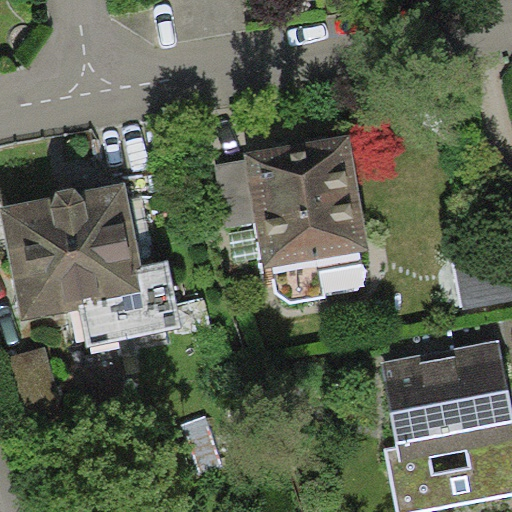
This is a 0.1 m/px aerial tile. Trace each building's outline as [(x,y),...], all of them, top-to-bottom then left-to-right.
[(349,134),(243,153),(245,159),(255,218),(264,268),(370,249),(349,134)] [(255,218),(245,159),(214,165),(225,224),(255,218)] [(127,181),(0,206),(23,318),(81,306),(89,344),(180,326),(167,261),(144,266),(127,181)] [(511,410),(499,341),(380,363),(396,446),(384,449),(396,511),(423,511),(511,495),(511,410)] [(206,416),(181,425),(200,475),(224,466),(206,416)]
